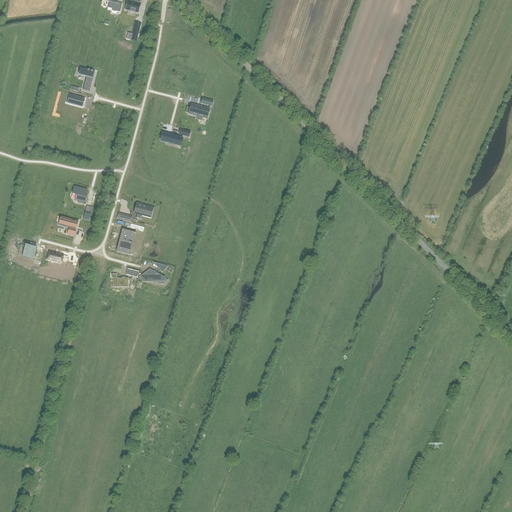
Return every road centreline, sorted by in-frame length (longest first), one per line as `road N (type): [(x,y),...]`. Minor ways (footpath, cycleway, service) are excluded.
road 1 (unclassified): [(511,337),(181,0)]
road 2 (unclassified): [(123,173),(0,153)]
